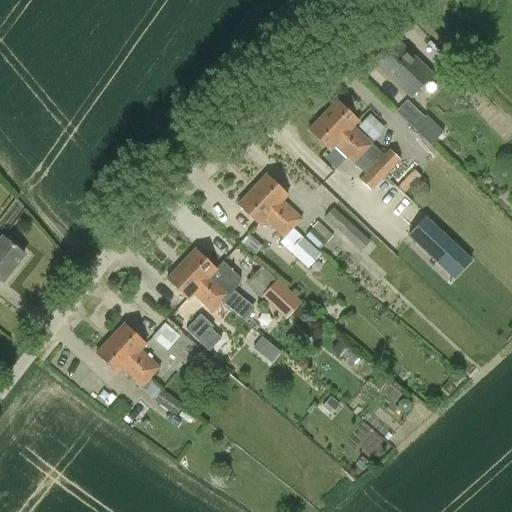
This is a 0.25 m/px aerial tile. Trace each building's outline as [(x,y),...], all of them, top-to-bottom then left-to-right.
[(411,100),(433,77),(394,40),(372,63),(411,100)] [(337,101),(323,117),(385,176),(401,159),(390,149),(384,155),(353,126),(358,121),(337,101)] [(423,118),(406,102),(395,113),(416,133),(430,146),(442,134),(425,117),(423,118)] [(374,139),(384,128),(369,114),(359,126),(374,139)] [(385,176),(323,117),(308,133),(328,152),(334,146),(365,176),(360,180),(371,191),(385,176)] [(267,176),(252,192),(290,227),(299,218),(281,202),(287,195),(267,176)] [(280,239),(290,227),(252,192),(238,207),(258,226),(262,222),(280,239)] [(334,209),(324,219),(360,252),(370,242),(334,209)] [(427,217),(407,238),(452,279),(471,259),(427,217)] [(334,236),(318,221),(305,235),(321,249),(334,236)] [(321,253),(302,235),(302,236),(288,251),(307,268),(321,253)] [(2,240),(0,238),(0,281),(2,283),(24,255),(3,239),(2,240)] [(195,251),(181,266),(220,303),(229,294),(240,284),(240,281),(240,278),(222,262),(215,269),(195,251)] [(220,303),(181,266),(166,281),(187,301),(191,296),(210,314),(220,303)] [(260,297),(268,305),(271,302),(288,317),(301,303),(276,280),(276,281),(260,297)] [(211,330),(198,318),(186,330),(208,352),(221,339),(211,330)] [(153,339),(169,348),(178,333),(162,324),(153,339)] [(125,325),(110,340),(150,377),(159,368),(140,350),(146,344),(125,325)] [(280,352),(262,338),(254,348),(272,362),(280,352)] [(150,377),(110,340),(96,355),(117,375),(121,370),(140,388),(150,378),(150,377)] [(333,353),(341,359),(350,348),(343,341),(333,353)] [(163,390),(154,402),(175,417),(184,405),(163,390)] [(332,415),(340,406),(330,398),(322,407),(332,415)] [(173,443),(147,426),(141,435),(167,453),(173,443)]
